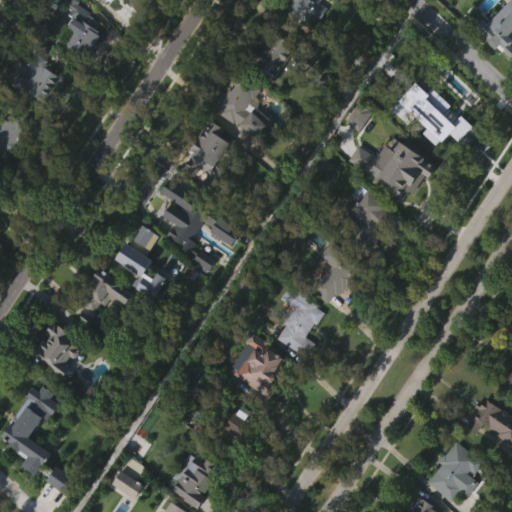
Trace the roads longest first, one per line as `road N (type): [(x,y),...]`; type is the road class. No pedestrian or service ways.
road 1 (residential): [(511,174),(282,511)]
road 2 (residential): [(0,307),(211,0)]
road 3 (residential): [(329,511),(511,239)]
road 4 (tertiary): [(511,97),(408,0)]
